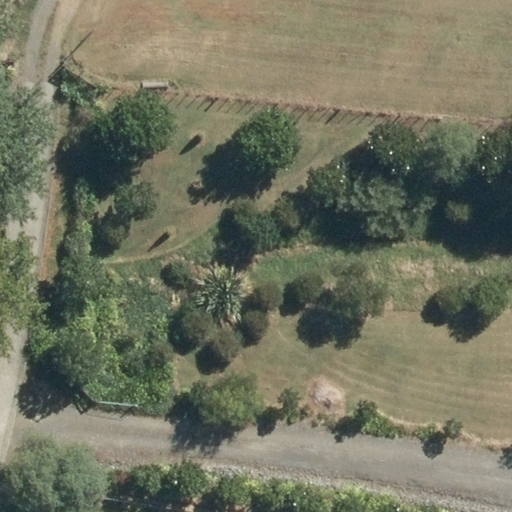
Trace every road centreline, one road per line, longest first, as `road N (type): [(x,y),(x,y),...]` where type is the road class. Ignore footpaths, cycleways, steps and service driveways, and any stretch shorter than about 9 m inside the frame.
road 1 (track): [(0,404),(511,481)]
road 2 (track): [(0,388),(50,126)]
